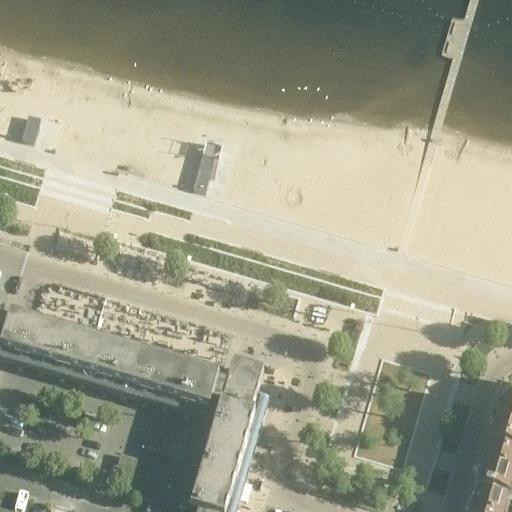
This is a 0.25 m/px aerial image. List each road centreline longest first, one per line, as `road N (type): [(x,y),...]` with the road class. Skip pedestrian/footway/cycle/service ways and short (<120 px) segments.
road 1 (residential): [(319,350),(39,265)]
road 2 (residential): [(319,350),(278,494),(336,511)]
road 3 (residential): [(511,353),(487,381),(449,511)]
road 4 (residential): [(95,509),(124,407),(66,391)]
